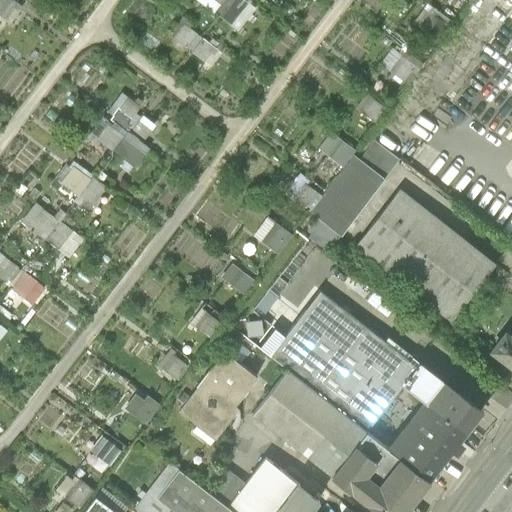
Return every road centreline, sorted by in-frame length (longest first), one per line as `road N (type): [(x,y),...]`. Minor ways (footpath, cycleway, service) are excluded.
road 1 (track): [(0,442),(340,0)]
road 2 (track): [(112,0),(0,145)]
road 3 (track): [(93,24),(235,134)]
